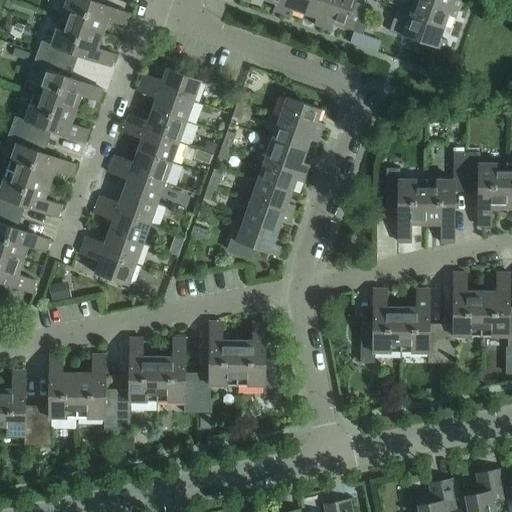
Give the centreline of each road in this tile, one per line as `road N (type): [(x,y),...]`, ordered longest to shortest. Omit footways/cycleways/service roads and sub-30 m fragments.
road 1 (residential): [(294,292),(363,89),(207,33),(182,0)]
road 2 (residential): [(0,346),(294,292)]
road 3 (residential): [(63,251),(140,31),(167,0)]
road 4 (residential): [(294,292),(511,248)]
road 5 (unclassified): [(328,459),(511,422)]
road 6 (residential): [(328,459),(294,292)]
road 7 (unclassified): [(174,492),(328,459)]
